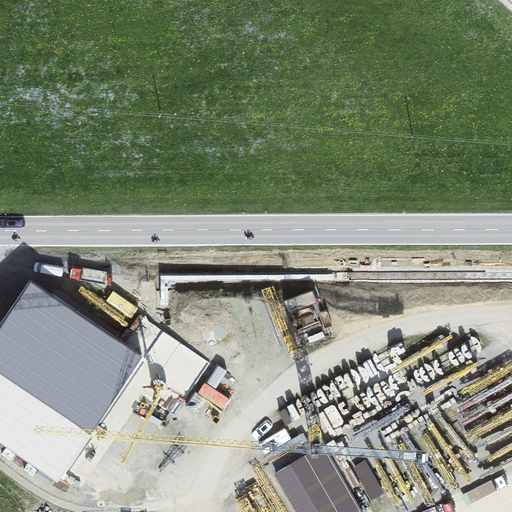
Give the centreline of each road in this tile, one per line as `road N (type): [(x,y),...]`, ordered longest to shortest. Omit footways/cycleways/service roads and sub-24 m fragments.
road 1 (secondary): [(0,228),(511,227)]
road 2 (track): [(197,511),(200,486),(223,442),(270,400),(352,346),(440,318)]
